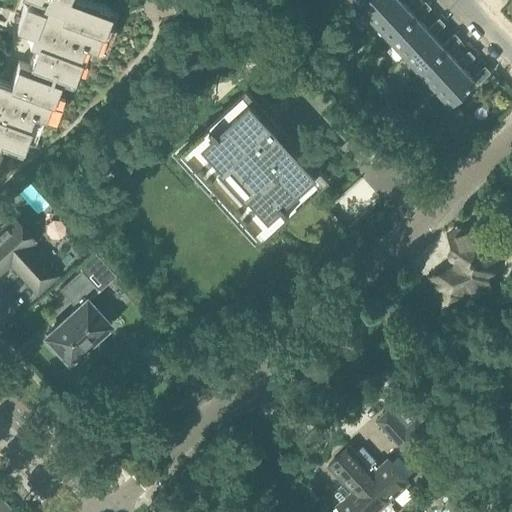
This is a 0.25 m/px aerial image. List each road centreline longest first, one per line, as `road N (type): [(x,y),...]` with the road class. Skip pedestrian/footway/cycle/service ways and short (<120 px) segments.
road 1 (residential): [(511,135),(107,511)]
road 2 (unknown): [(250,377),(313,380),(511,299)]
road 3 (secondary): [(105,511),(0,397)]
